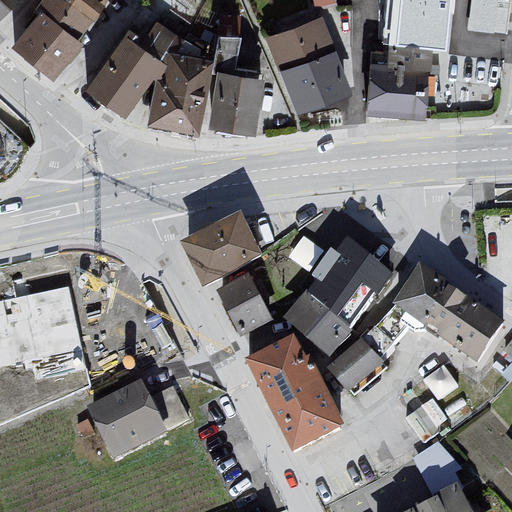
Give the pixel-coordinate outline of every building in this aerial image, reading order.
[(96,0),(35,0),(30,7),(72,39),(96,0)] [(431,0),(394,0),(391,39),(428,42),(431,0)] [(72,39),(30,7),(3,43),(45,78),(72,39)] [(320,15),(265,36),(295,113),(350,92),(320,15)] [(124,31),(118,40),(154,65),(161,52),(175,54),(182,39),(156,21),(144,39),(132,30),(129,34),(124,31)] [(215,28),(214,61),(234,62),(235,29),(215,28)] [(428,42),(391,39),(389,62),(369,60),(364,113),(421,118),(428,42)] [(154,65),(118,40),(86,86),(122,111),(154,65)] [(155,78),(149,121),(194,129),(209,60),(175,54),(161,52),(154,65),(155,78)] [(262,79),(213,70),(203,123),(253,132),(262,79)] [(266,261),(246,218),(187,245),(207,289),(266,261)] [(391,280),(343,241),(280,323),(323,363),(391,280)] [(477,368),(502,328),(415,267),(388,309),(477,368)] [(250,278),(220,293),(242,336),(272,321),(250,278)] [(351,389),(386,358),(363,333),(329,364),(351,389)] [(286,457),(338,430),(289,338),(237,366),(286,457)] [(479,413),(445,363),(390,401),(424,451),(479,413)] [(134,388),(81,415),(104,468),(162,439),(134,388)] [(511,458),(499,471),(511,484),(511,458)] [(472,511),(457,483),(400,511),(472,511)]
